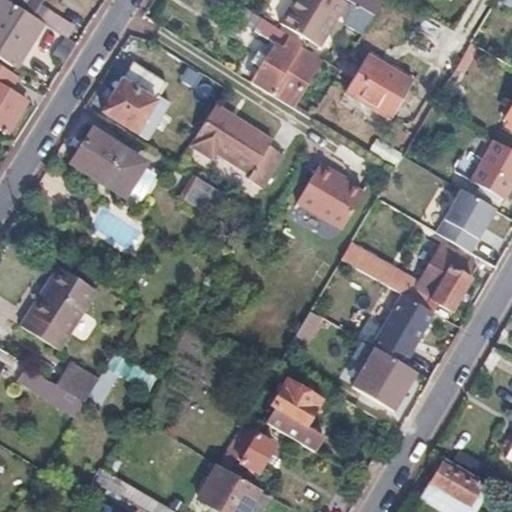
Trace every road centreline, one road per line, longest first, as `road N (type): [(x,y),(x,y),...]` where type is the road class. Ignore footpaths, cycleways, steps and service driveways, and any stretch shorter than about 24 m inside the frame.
road 1 (residential): [(372,511),(511,274)]
road 2 (residential): [(0,203),(129,0)]
road 3 (unknown): [(124,7),(319,136)]
